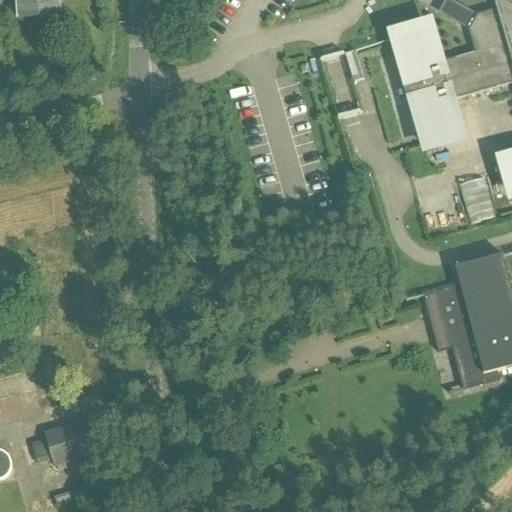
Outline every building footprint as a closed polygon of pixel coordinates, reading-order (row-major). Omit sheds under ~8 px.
[(18,0),(19,20),(60,18),(58,0),(18,0)] [(511,0),(496,0),(506,32),(497,28),(489,42),(498,47),(442,63),(432,30),(394,41),(424,147),(463,136),(453,102),(511,84),(511,157),(506,159),(511,180),(511,0)] [(302,75),(310,73),(308,65),(300,67),(302,75)] [(457,187),(468,226),(497,218),(486,179),(457,187)] [(437,215),(441,231),(466,224),(462,208),(437,215)] [(511,292),(503,258),(503,256),(455,269),(456,270),(461,287),(424,297),(439,354),(440,354),(440,353),(453,350),(463,390),(449,394),(449,395),(501,382),(500,380),(498,372),(511,368),(511,292)] [(90,420),(91,427),(103,424),(98,400),(58,408),(61,426),(90,420)] [(54,469),(94,458),(83,423),(44,434),(46,441),(32,445),(38,466),(52,462),(54,469)] [(0,478),(3,477),(6,474),(8,470),(8,466),(8,463),(5,458),(2,456),(0,455),(0,478)]
